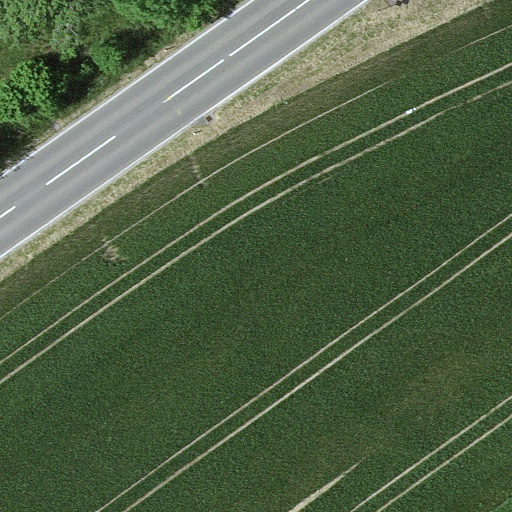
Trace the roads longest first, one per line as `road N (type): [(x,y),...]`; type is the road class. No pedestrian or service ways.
road 1 (secondary): [(0,215),(306,0)]
road 2 (track): [(161,0),(103,15),(0,12)]
